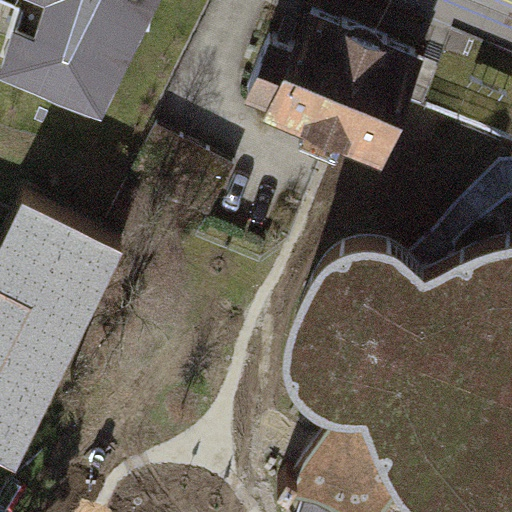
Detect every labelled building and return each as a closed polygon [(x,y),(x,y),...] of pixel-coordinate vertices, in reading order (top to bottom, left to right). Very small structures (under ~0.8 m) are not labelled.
[(152,0),(27,0),(22,18),(17,17),(5,54),(56,75),(59,69),(103,88),(142,10),(150,10),(152,0)] [(271,95),(380,139),(418,48),(389,36),(390,34),(343,15),(342,18),(314,6),(300,41),(272,29),(250,82),(273,91),(271,95)] [(235,158),(157,118),(130,170),(209,210),(235,158)] [(0,438),(19,448),(124,239),(36,195),(0,265),(0,438)] [(444,256),(424,264),(411,250),(401,242),(389,236),(376,234),(364,234),(352,236),(337,243),(325,254),(315,269),(306,292),(300,306),(293,330),(293,355),(300,368),(307,378),(318,387),(330,393),(348,397),(312,447),(297,467),(287,480),(286,482),(307,491),(356,511),(380,511),(406,479),(437,511),(511,511),(511,232),(510,233),(466,247),(444,256)]
